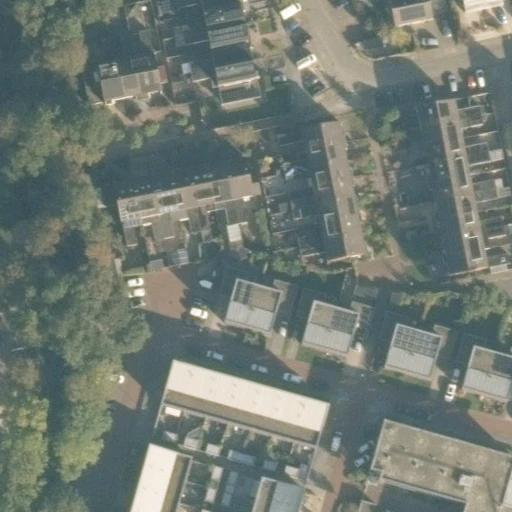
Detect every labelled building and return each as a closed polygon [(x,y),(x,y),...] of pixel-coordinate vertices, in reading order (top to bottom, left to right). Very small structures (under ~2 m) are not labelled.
[(121,0),(102,0),(104,10),(122,8),(121,0)] [(174,0),(171,0),(165,1),(167,13),(177,11),(174,0)] [(201,5),(203,14),(243,6),(241,0),(175,0),(177,10),(201,5)] [(389,0),(394,28),(433,21),(430,7),(444,4),(443,0),(389,0)] [(462,0),(465,14),(503,7),(501,0),(462,0)] [(173,39),(182,37),(243,25),(241,13),(244,12),(243,6),(203,14),(204,23),(171,29),(173,39)] [(243,25),(182,37),(173,39),(175,48),(208,41),(210,51),(251,43),(249,36),(246,37),(243,25)] [(163,67),(156,69),(148,31),(138,33),(142,52),(132,54),(133,59),(141,99),(161,95),(159,85),(166,83),(163,67)] [(119,37),(109,39),(123,103),(141,99),(133,59),(125,61),(119,37)] [(123,103),(109,39),(100,41),(105,65),(96,67),(105,107),(123,103)] [(372,50),(370,42),(362,43),(362,44),(363,51),(364,52),(372,50)] [(251,43),(210,51),(212,60),(181,66),(182,75),(190,73),(251,62),(248,50),(252,49),(251,43)] [(251,62),(190,73),(192,83),(210,80),(212,89),(218,88),(255,81),(258,80),(256,73),(253,74),(251,62)] [(181,89),(179,76),(169,78),(172,91),(181,89)] [(413,109),(417,129),(482,116),(480,107),(456,112),(454,101),(413,109)] [(482,116),(417,129),(420,147),(462,139),(460,130),(483,125),(482,116)] [(304,151),(345,143),(344,137),(340,138),(338,125),(277,137),(279,148),(302,143),(304,151)] [(463,148),(462,139),(420,147),(424,165),(489,152),(487,143),(463,148)] [(346,150),(345,143),(304,151),(306,161),(282,166),(284,176),(345,163),(343,151),(346,150)] [(428,185),(469,176),(467,166),(490,161),(489,152),(424,165),(428,185)] [(236,161),(225,163),(238,225),(247,224),(242,199),(260,196),(255,170),(247,172),(244,156),(235,158),(236,161)] [(214,205),(223,203),(228,227),(236,226),(238,225),(225,163),(212,166),(212,163),(205,164),(214,205)] [(312,188),(352,180),(351,174),(348,175),(345,163),(284,176),(286,185),(310,180),(312,188)] [(215,211),(214,205),(205,164),(199,166),(199,168),(188,171),(201,233),(208,232),(204,214),(215,211)] [(169,172),(177,212),(186,210),(191,235),(201,233),(188,171),(176,173),(176,170),(169,172)] [(177,212),(169,172),(162,173),(162,176),(151,178),(164,241),(173,239),(168,214),(177,212)] [(469,176),(428,185),(431,202),(496,190),(494,180),(471,185),(469,176)] [(164,241),(151,178),(138,181),(138,178),(131,179),(141,227),(151,225),(155,242),(164,241)] [(141,227),(131,179),(126,180),(127,184),(113,186),(114,187),(102,190),(106,209),(118,207),(121,222),(126,247),(136,245),(132,228),(141,227)] [(354,187),(352,180),(312,188),(313,198),(289,202),(291,212),(353,199),(350,188),(354,187)] [(496,190),(431,202),(435,221),(477,212),(475,203),(498,198),(496,190)] [(319,225),(360,217),(359,211),(355,212),(353,199),(291,212),(293,222),(317,217),(319,225)] [(435,221),(439,239),(504,226),(502,217),(479,222),(477,212),(435,221)] [(297,239),(299,249),(360,236),(358,224),(361,224),(360,217),(319,225),(319,226),(312,227),(313,236),(297,239)] [(442,257),(484,249),(490,248),(488,238),(505,235),(511,233),(511,224),(504,226),(439,239),(442,257)] [(208,232),(201,233),(203,245),(212,243),(210,231),(208,232)] [(360,236),(299,249),(301,258),(325,253),(327,262),(367,254),(366,248),(363,249),(360,236)] [(113,261),(110,248),(105,249),(112,278),(123,275),(119,260),(113,261)] [(484,249),(442,257),(446,276),(511,264),(509,253),(486,258),(484,249)] [(188,265),(185,250),(170,253),(172,268),(188,265)] [(241,250),(230,255),(234,263),(245,259),(241,250)] [(163,270),(161,258),(148,261),(151,272),(163,270)] [(246,331),(258,288),(246,285),(248,274),(226,268),(218,296),(230,300),(223,324),(246,331)] [(258,288),(246,331),(269,338),(276,312),(289,316),(296,288),(274,281),(271,291),(258,288)] [(367,288),(364,298),(374,300),(377,290),(367,288)] [(307,321),(300,346),(323,353),(335,310),(323,306),(326,296),(303,290),(295,318),(307,321)] [(390,293),(387,306),(396,308),(399,295),(391,293),(390,293)] [(335,310),(323,353),(346,359),(353,334),(366,338),(374,310),(351,304),(348,314),(335,310)] [(406,376),(418,333),(405,330),(408,320),(385,313),(377,341),(390,345),(383,370),(406,376)] [(418,333),(406,376),(429,383),(436,358),(449,361),(456,333),(434,327),(431,337),(418,333)] [(467,367),(460,392),(483,398),(495,355),(482,352),(485,342),(462,335),(454,363),(467,367)] [(495,355),(483,398),(506,404),(511,382),(511,349),(508,359),(495,355)] [(23,351),(11,353),(15,373),(27,370),(23,351)] [(166,385),(160,407),(182,413),(194,370),(194,369),(171,363),(165,384),(166,385)] [(216,377),(194,370),(182,413),(204,419),(216,377)] [(216,377),(204,419),(226,425),(238,383),(216,377)] [(238,383),(226,425),(248,432),(260,389),(238,383)] [(283,395),(260,389),(248,432),(271,438),(283,395)] [(293,444),(305,402),(283,395),(271,438),(293,444)] [(305,402),(293,444),(315,451),(321,428),(322,429),(328,407),(305,401),(305,402)] [(470,511),(511,511),(501,508),(511,470),(511,460),(382,424),(369,473),(473,502),(470,511)] [(176,437),(163,433),(160,441),(173,445),(176,437)] [(198,443),(185,439),(182,448),(195,451),(198,443)] [(220,449),(207,445),(204,454),(217,457),(220,449)] [(142,470),(185,483),(191,460),(148,448),(142,470)] [(239,464),(242,455),(229,451),(226,460),(239,464)] [(242,455),(239,464),(252,467),(255,459),(242,455)] [(277,465),(264,461),(261,470),(274,473),(277,465)] [(299,471),(286,467),(283,476),(296,480),(299,471)] [(210,481),(218,483),(222,470),(214,468),(210,481)] [(142,470),(136,493),(178,505),(185,483),(142,470)] [(237,474),(229,472),(225,485),(234,487),(237,474)] [(254,502),(288,511),(297,511),(303,492),(260,480),(254,502)] [(204,503),(212,505),(216,492),(208,489),(204,503)] [(130,511),(176,511),(178,505),(136,493),(130,511)] [(231,496),(223,494),(219,507),(227,509),(231,496)] [(288,511),(254,502),(251,511),(288,511)] [(360,502),(358,509),(369,511),(372,511),(374,506),(360,502)]
